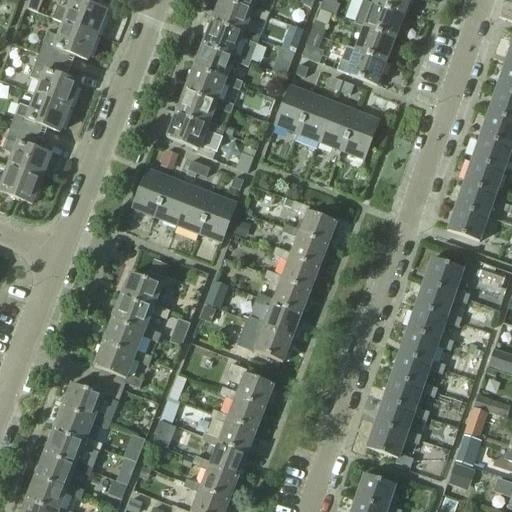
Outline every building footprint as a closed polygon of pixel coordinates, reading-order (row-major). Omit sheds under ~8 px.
[(40,0),(26,0),(23,10),(35,14),(40,0)] [(66,10),(61,24),(95,38),(105,13),(72,0),(57,0),(55,6),(66,10)] [(217,0),(216,0),(208,23),(241,36),(240,39),(255,45),(258,37),(243,31),(248,17),(250,13),(217,0)] [(217,0),(250,13),(248,17),(264,22),(267,14),(252,8),(254,0),(217,0)] [(322,0),(324,0),(319,12),(331,16),(336,0),(322,0)] [(372,0),(370,6),(401,18),(408,0),(372,0)] [(370,6),(361,28),(392,40),(401,18),(370,6)] [(314,22),(309,34),(322,39),(331,16),(319,12),(315,23),(314,22)] [(208,23),(199,46),(232,59),(231,62),(246,68),(255,45),(240,39),(241,36),(208,23)] [(45,33),(36,56),(64,66),(68,55),(86,61),(95,38),(61,24),(56,38),(45,33)] [(361,28),(352,51),(383,64),(392,40),(361,28)] [(305,46),(300,58),(313,63),(322,39),(309,34),(304,46),(305,46)] [(223,82),(222,86),(237,92),(240,83),(225,77),(231,62),(232,59),(199,46),(190,69),(223,82)] [(340,61),(336,72),(374,87),(383,64),(352,51),(347,64),(340,61)] [(39,82),(33,96),(68,110),(77,85),(60,78),(64,66),(36,56),(28,78),(39,82)] [(293,77),(304,81),(308,69),(298,65),(293,77)] [(511,69),(504,67),(497,91),(511,95),(511,69)] [(190,69),(181,92),(215,105),(213,109),(228,115),(231,107),(216,101),(222,86),(223,82),(190,69)] [(327,91),(348,99),(353,87),(332,78),(327,91)] [(273,128),(295,136),(310,96),(288,88),(273,128)] [(511,95),(497,91),(488,114),(511,122),(511,95)] [(206,129),(204,133),(219,139),(222,130),(207,124),(213,109),(215,105),(181,92),(173,115),(206,129)] [(18,105),(8,129),(37,139),(41,127),(58,134),(68,110),(33,96),(28,109),(18,105)] [(310,96),(295,136),(318,145),(333,105),(310,96)] [(333,105),(318,145),(340,153),(355,113),(333,105)] [(355,113),(340,153),(362,162),(377,122),(355,113)] [(511,122),(488,114),(481,138),(511,148),(511,143),(511,122)] [(198,147),(204,133),(206,129),(173,115),(163,139),(196,152),(195,156),(210,162),(214,153),(198,147)] [(11,155),(6,168),(40,181),(49,157),(32,150),(37,139),(8,129),(0,150),(11,155)] [(481,138),(473,161),(503,171),(511,148),(481,138)] [(164,153),(161,163),(173,168),(177,158),(177,157),(165,152),(164,153)] [(184,173),(196,177),(200,165),(188,161),(184,173)] [(473,161),(464,184),(495,195),(503,171),(473,161)] [(196,177),(207,181),(212,169),(200,165),(196,177)] [(0,193),(31,206),(40,181),(6,168),(1,181),(0,181),(0,193)] [(130,210),(153,218),(167,180),(145,171),(130,210)] [(229,189),(240,193),(244,182),(233,178),(229,189)] [(167,180),(153,218),(175,227),(190,189),(167,180)] [(464,184),(457,208),(487,218),(495,195),(464,184)] [(190,189),(175,227),(198,235),(212,197),(190,189)] [(212,197),(198,235),(220,244),(235,206),(212,197)] [(285,201),(282,207),(290,210),(292,203),(285,201)] [(290,210),(289,211),(304,217),(298,232),(296,237),(325,248),(335,224),(306,213),(307,209),(292,203),(290,210)] [(448,231),(479,242),(487,218),(457,208),(448,231)] [(284,226),(281,234),(295,240),(289,255),(287,260),(316,271),(325,248),(296,237),(298,232),(284,226)] [(275,249),(272,257),(286,263),(280,278),(278,283),(307,295),(316,271),(287,260),(289,255),(275,249)] [(421,290),(451,301),(466,306),(469,296),(454,291),(461,270),(431,260),(421,290)] [(148,274),(163,280),(168,267),(154,261),(148,274)] [(265,273),(263,280),(278,286),(272,301),(270,306),(299,317),(307,295),(278,283),(280,278),(265,273)] [(129,275),(120,299),(152,311),(150,315),(166,321),(169,313),(153,307),(161,287),(129,275)] [(421,290),(413,314),(443,324),(458,329),(461,320),(446,315),(451,301),(421,290)] [(257,295),(254,303),(268,309),(262,325),(260,329),(290,341),(299,317),(270,306),(272,301),(257,295)] [(120,299),(111,322),(143,335),(141,338),(157,344),(160,337),(144,331),(150,315),(152,311),(120,299)] [(413,314),(405,337),(435,348),(450,352),(453,344),(438,339),(443,324),(413,314)] [(239,345),(235,355),(249,361),(252,354),(280,364),(290,341),(260,329),(262,325),(248,319),(246,324),(245,326),(260,332),(253,350),(239,345)] [(201,320),(194,336),(206,341),(208,336),(205,335),(210,324),(201,320)] [(111,322),(102,345),(134,358),(133,361),(148,367),(151,360),(135,354),(141,338),(143,335),(111,322)] [(397,361),(427,372),(441,377),(445,367),(430,362),(435,348),(405,337),(397,361)] [(100,371),(96,383),(121,393),(124,384),(139,390),(142,382),(127,376),(133,361),(134,358),(102,345),(93,368),(100,371)] [(495,349),(489,367),(498,369),(497,372),(511,376),(511,353),(504,351),(504,352),(495,349)] [(397,361),(389,384),(420,395),(433,399),(437,390),(423,385),(427,372),(397,361)] [(242,379),(236,395),(234,400),(263,410),(272,387),(243,376),(245,372),(230,366),(228,373),(242,379)] [(70,385),(61,409),(93,421),(92,426),(107,431),(110,423),(95,417),(102,398),(117,403),(121,393),(96,383),(92,393),(70,385)] [(381,408),(411,418),(426,423),(429,413),(415,409),(420,395),(389,384),(381,408)] [(233,403),(227,417),(225,421),(255,432),(263,410),(234,400),(236,395),(221,389),(218,397),(233,403)] [(480,398),(476,410),(485,414),(506,422),(510,407),(480,398)] [(373,431),(403,441),(418,446),(421,437),(406,432),(411,418),(381,408),(373,431)] [(61,409),(52,432),(84,444),(83,448),(98,454),(101,446),(86,440),(92,426),(93,421),(61,409)] [(472,409),(465,430),(479,435),(485,414),(476,410),(472,409)] [(218,441),(216,445),(246,456),(255,432),(225,421),(227,417),(213,411),(210,418),(224,424),(218,441)] [(398,456),(403,441),(373,431),(367,449),(397,459),(395,465),(410,470),(413,461),(398,456)] [(52,432),(43,456),(75,468),(74,472),(89,478),(92,470),(77,464),(83,448),(84,444),(52,432)] [(215,448),(209,464),(207,469),(236,480),(246,456),(216,445),(218,441),(204,435),(201,443),(215,448)] [(459,445),(454,461),(467,466),(473,450),(459,445)] [(127,455),(136,458),(138,450),(130,447),(127,455)] [(511,449),(508,449),(507,450),(501,448),(498,458),(504,460),(503,461),(511,464),(511,449)] [(438,460),(446,462),(449,453),(441,450),(438,460)] [(43,456),(35,479),(66,491),(64,496),(80,502),(83,493),(68,487),(74,472),(75,468),(43,456)] [(191,466),(192,466),(194,462),(185,457),(181,467),(190,469),(191,466)] [(206,472),(200,487),(198,492),(227,503),(236,480),(207,469),(209,464),(195,459),(194,462),(192,466),(206,472)] [(354,507),(368,511),(397,511),(386,508),(393,487),(364,477),(354,507)] [(35,479),(26,502),(52,511),(63,511),(59,510),(64,496),(66,491),(35,479)] [(442,496),(446,497),(457,501),(457,499),(462,483),(448,479),(442,496)] [(511,508),(511,483),(499,479),(495,491),(511,497),(509,507),(511,508)] [(223,511),(227,503),(198,492),(200,487),(186,482),(183,489),(197,495),(190,511),(223,511)] [(140,505),(140,504),(130,500),(127,507),(125,511),(126,511),(137,511),(138,511),(140,505)] [(440,511),(453,511),(457,504),(445,500),(440,511)] [(52,511),(26,502),(21,511),(52,511)]
